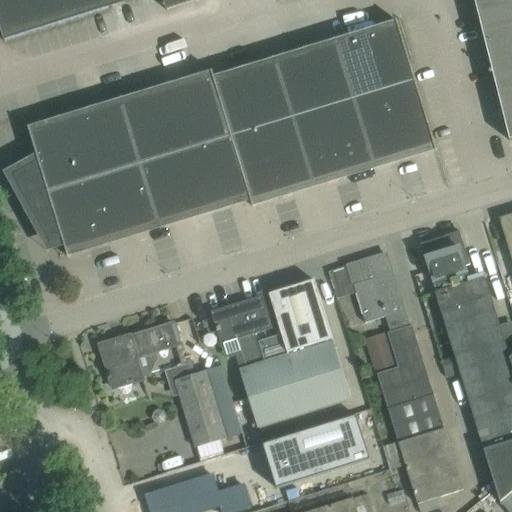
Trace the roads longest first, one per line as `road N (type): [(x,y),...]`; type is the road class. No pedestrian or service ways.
road 1 (unknown): [(0,99),(196,39),(367,1),(407,0),(431,15),(449,47),(497,178)]
road 2 (unclassified): [(5,334),(511,173)]
road 3 (unclassified): [(109,511),(80,436),(57,427),(35,441)]
